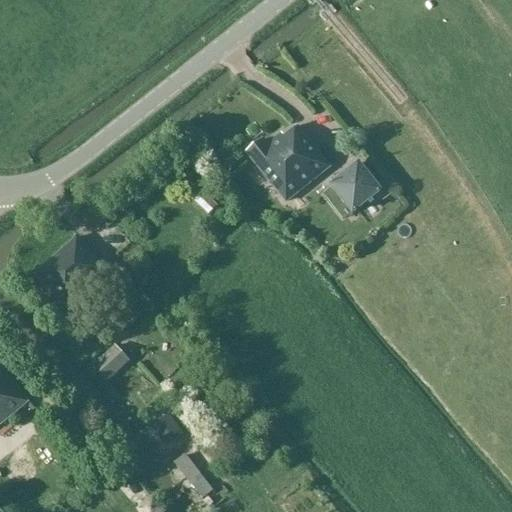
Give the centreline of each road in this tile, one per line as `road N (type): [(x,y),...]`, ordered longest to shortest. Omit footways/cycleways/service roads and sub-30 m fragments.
road 1 (tertiary): [(0,192),(52,177),(281,0)]
road 2 (unknown): [(209,52),(337,160)]
